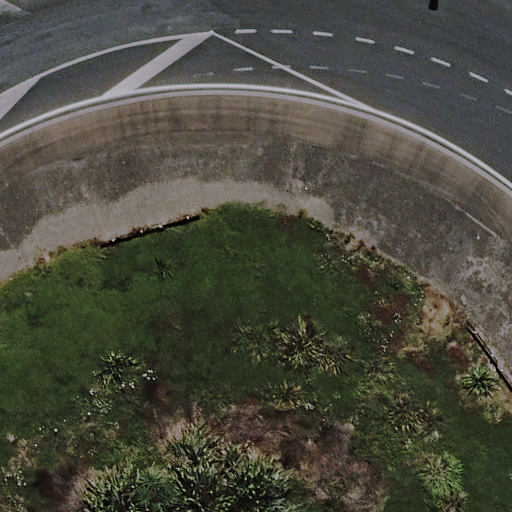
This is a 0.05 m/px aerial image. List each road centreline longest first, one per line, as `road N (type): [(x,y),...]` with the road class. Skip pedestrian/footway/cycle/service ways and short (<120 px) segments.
road 1 (trunk): [(311,0),(359,7),(451,40)]
road 2 (trunk): [(0,37),(126,0)]
